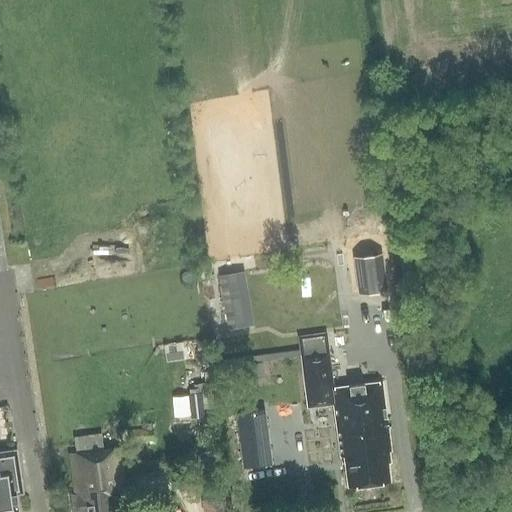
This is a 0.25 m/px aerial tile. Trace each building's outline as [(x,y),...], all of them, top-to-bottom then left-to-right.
[(382,254),(354,258),(359,294),(387,290),(382,254)] [(232,273),(219,275),(229,329),(242,326),(232,273)] [(326,333),(299,336),(301,355),(308,408),(334,404),(341,457),(345,457),(349,486),(389,481),(387,463),(388,463),(387,451),(391,451),(382,382),(333,388),(328,352),(326,333)] [(212,391),(188,394),(191,419),(215,416),(212,391)] [(265,408),(236,412),(243,467),(272,463),(265,408)] [(104,449),(102,434),(74,438),(76,453),(69,454),(74,492),(70,493),(73,511),(114,511),(113,499),(126,498),(119,447),(104,449)] [(0,511),(15,511),(18,509),(14,487),(22,486),(16,450),(0,451),(0,511)]
